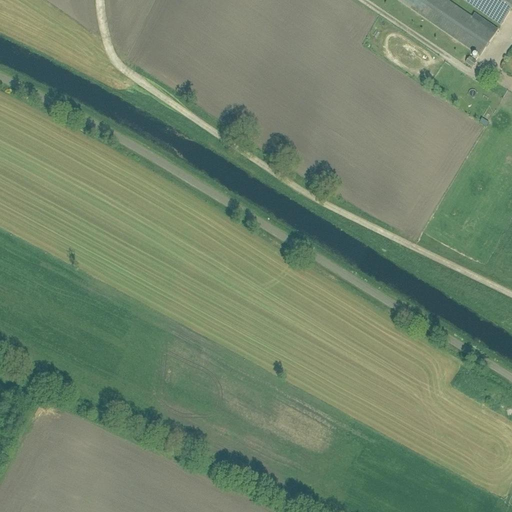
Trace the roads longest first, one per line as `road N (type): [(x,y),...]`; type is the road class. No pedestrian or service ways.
road 1 (residential): [(511,378),(98,126),(0,77)]
road 2 (unknown): [(363,0),(481,66),(511,29)]
